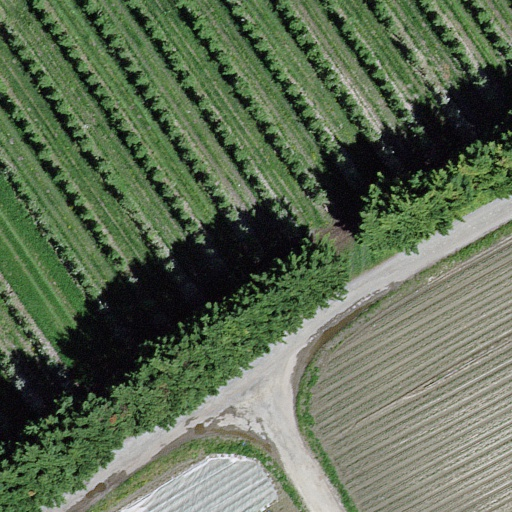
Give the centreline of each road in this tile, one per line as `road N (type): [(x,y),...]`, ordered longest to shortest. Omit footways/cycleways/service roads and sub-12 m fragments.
road 1 (track): [(42,511),(263,365),(511,215)]
road 2 (track): [(263,365),(342,511)]
